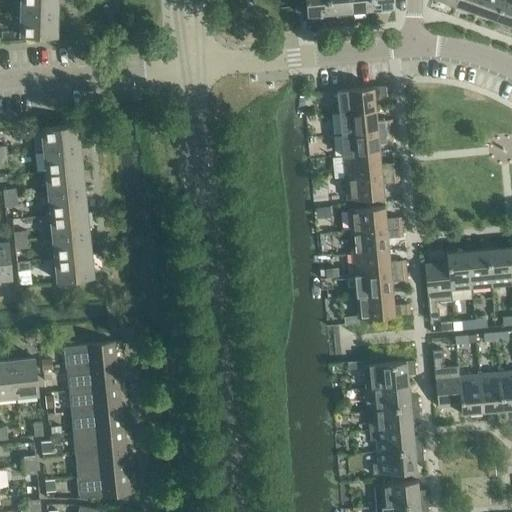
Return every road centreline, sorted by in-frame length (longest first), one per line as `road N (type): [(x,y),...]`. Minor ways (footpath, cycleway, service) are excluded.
road 1 (unclassified): [(238,511),(196,65)]
road 2 (residential): [(407,49),(196,65)]
road 3 (residential): [(0,81),(196,65)]
